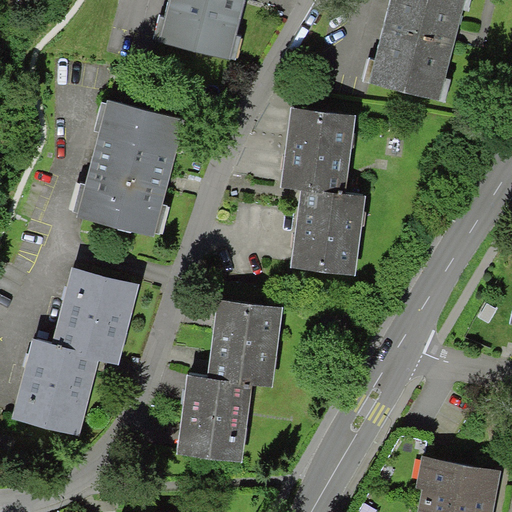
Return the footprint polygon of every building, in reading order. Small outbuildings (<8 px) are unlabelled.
[(245,0),(171,0),(161,39),(231,56),(245,0)] [(465,0),(391,0),(371,81),(441,98),(465,0)] [(180,120),(110,102),(82,213),(152,231),(180,120)] [(358,112),(295,102),(284,182),(305,185),(294,263),(357,272),(369,192),(347,189),(358,112)] [(139,282),(75,265),(56,342),(37,337),(17,414),(80,430),(99,353),(120,359),(139,282)] [(286,303),(221,294),(210,371),(190,368),(179,447),(243,457),(254,379),(275,382),(286,303)] [(490,511),(499,470),(430,457),(419,511),(490,511)]
